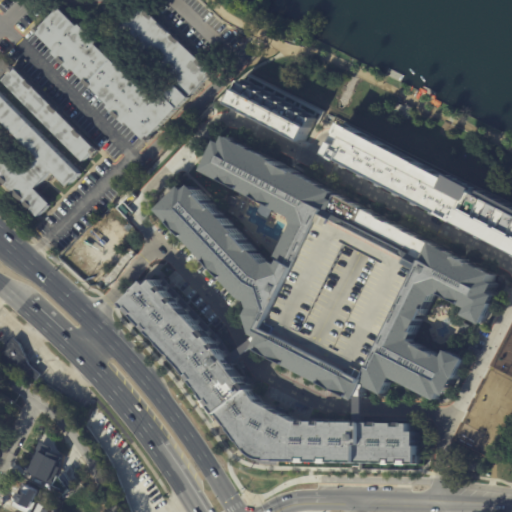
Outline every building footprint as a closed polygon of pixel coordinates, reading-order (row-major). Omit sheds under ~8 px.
[(147,6),(213,75),(149,137),(151,140),(146,144),(143,141),(145,139),(127,121),(125,123),(109,106),(110,104),(73,66),(71,69),(54,52),(56,50),(39,32),(37,33),(34,30),(38,26),(40,28),(57,12),(54,9),(59,5),(80,26),(82,24),(100,42),(98,43),(134,81),(136,78),(153,96),(152,98),(157,104),(177,85),(120,26),(144,3),(147,6)] [(110,11),(114,7),(118,12),(114,15),(110,11)] [(126,7),(130,11),(120,22),(115,18),(126,7)] [(0,62),(4,58),(12,67),(0,78),(0,62)] [(99,150),(95,154),(93,152),(85,161),(3,80),(12,71),(10,70),(14,65),(99,150)] [(252,78),(322,112),(310,138),(239,104),(252,78)] [(59,176),(54,171),(36,188),(50,202),(38,214),(0,176),(0,91),(82,173),(69,186),(59,176)] [(341,122),(511,207),(511,255),(323,159),(341,122)] [(295,168),(502,273),(498,281),(503,283),(499,292),(503,295),(499,303),(500,303),(491,323),(474,314),(477,307),(445,291),(436,309),(433,308),(422,331),(423,332),(419,341),(452,357),(456,350),(473,359),(462,379),(461,379),(453,396),(448,393),(444,400),(399,377),(391,395),(370,384),(361,401),(339,390),(275,357),(258,349),(264,337),(256,333),(251,315),(255,307),(253,301),(246,297),(160,208),(183,185),(187,190),(193,184),(271,263),(279,261),(282,262),(301,224),(298,216),(206,169),(221,139),(226,142),(230,135),(295,168)] [(231,196),(240,200),(236,208),(227,204),(231,196)] [(225,358),(248,390),(251,388),(261,401),(300,422),(421,423),(421,445),(428,445),(427,463),(296,462),(266,461),(261,460),(256,458),(252,454),(220,412),(217,415),(183,368),(122,303),(135,290),(134,289),(144,280),(148,284),(153,278),(214,343),(225,358)] [(471,323),(467,331),(461,328),(464,320),(471,323)] [(511,326),(511,412),(491,452),(454,432),(511,326)] [(39,381),(16,361),(12,365),(3,356),(18,338),(25,344),(34,366),(45,375),(39,381)] [(56,475),(56,476),(48,472),(43,481),(27,472),(42,446),(68,461),(64,467),(61,466),(56,475)] [(70,495),(57,489),(62,477),(75,483),(70,495)] [(32,511),(25,511),(13,505),(22,488),(40,498),(32,511)]
